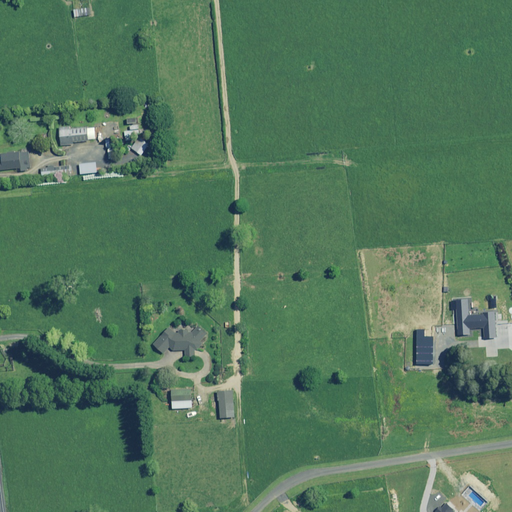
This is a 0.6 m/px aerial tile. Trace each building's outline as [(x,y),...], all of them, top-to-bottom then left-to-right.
[(91,15),(90,8),(74,10),(74,17),(91,15)] [(86,141),(85,127),(59,130),(60,146),(73,145),(72,142),(86,141)] [(96,139),(95,128),(88,128),(89,140),(96,139)] [(26,167),(30,167),(29,152),(0,154),(0,169),(21,168),(21,171),(23,171),(27,170),(26,167)] [(67,176),(67,170),(43,172),(43,178),(67,176)] [(200,349),(200,347),(207,335),(199,329),(190,330),(179,331),(179,333),(175,333),(168,327),(153,345),(164,354),(169,348),(173,351),(186,350),(186,357),(195,357),(194,349),(200,349)] [(191,401),(190,390),(172,391),(173,409),(193,408),(192,401),(191,401)] [(235,417),(232,391),(217,392),(220,418),(235,417)]
